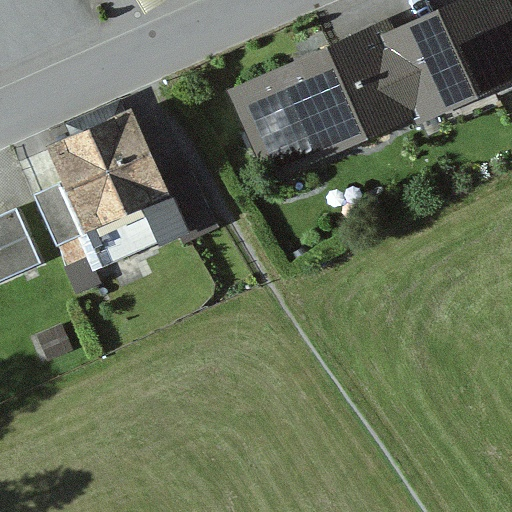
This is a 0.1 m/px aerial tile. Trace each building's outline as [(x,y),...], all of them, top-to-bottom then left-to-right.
[(186,0),(130,0),(146,25),(186,0)] [(511,94),(511,21),(501,0),(485,0),(432,24),(396,40),(430,113),(414,120),(422,134),(511,94)] [(387,20),(228,95),(272,187),(414,120),(430,113),(396,40),(387,20)] [(162,191),(131,123),(49,159),(62,188),(36,199),(58,248),(81,238),(97,275),(156,249),(160,258),(215,234),(191,179),(162,191)] [(0,223),(0,286),(40,269),(17,216),(0,223)]
